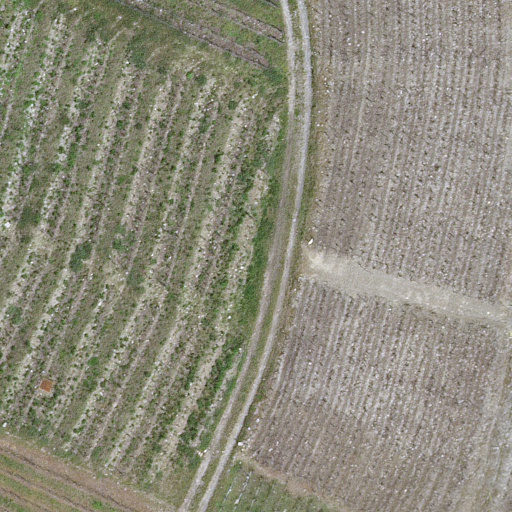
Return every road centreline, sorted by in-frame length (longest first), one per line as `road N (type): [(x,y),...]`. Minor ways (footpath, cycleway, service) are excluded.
road 1 (track): [(281,0),(299,135),(253,351),(180,511)]
road 2 (track): [(474,511),(511,354)]
